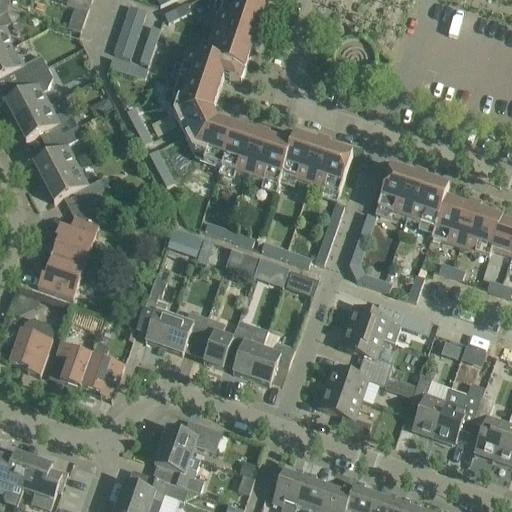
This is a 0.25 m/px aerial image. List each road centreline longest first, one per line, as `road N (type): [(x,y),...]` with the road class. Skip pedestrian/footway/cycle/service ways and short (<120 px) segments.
road 1 (residential): [(383,134),(280,427)]
road 2 (residential): [(280,427),(511,509)]
road 3 (residential): [(318,0),(289,86),(298,106),(383,134)]
road 4 (residential): [(101,440),(169,391),(280,427)]
road 5 (residential): [(383,134),(511,179)]
